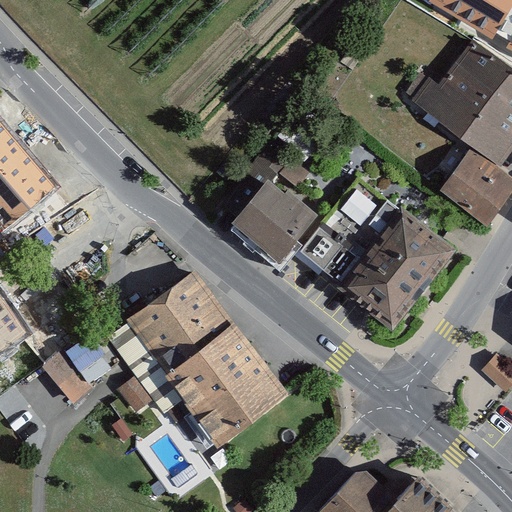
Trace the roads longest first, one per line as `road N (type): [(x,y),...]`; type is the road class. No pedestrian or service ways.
road 1 (unclassified): [(398,400),(161,212)]
road 2 (unclassified): [(161,212),(0,54)]
road 3 (unclassified): [(398,400),(459,326),(511,235)]
road 4 (residential): [(161,212),(26,301)]
road 5 (residential): [(38,511),(52,438),(118,382)]
road 6 (residential): [(291,511),(398,400)]
road 7 (unclassified): [(511,503),(398,400)]
